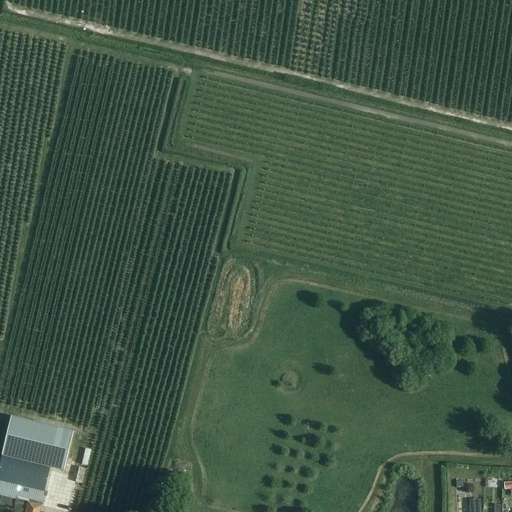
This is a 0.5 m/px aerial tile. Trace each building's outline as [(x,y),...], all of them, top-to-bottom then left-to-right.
[(2,457),(50,469),(64,473),(73,433),(11,418),(2,457)] [(42,503),(50,469),(2,457),(0,464),(0,492),(17,497),(42,503)] [(73,472),(69,488),(74,489),(78,474),(73,472)] [(1,496),(0,499),(0,505),(14,509),(16,500),(1,496)] [(39,511),(42,503),(17,497),(16,500),(14,509),(26,511),(39,511)]
